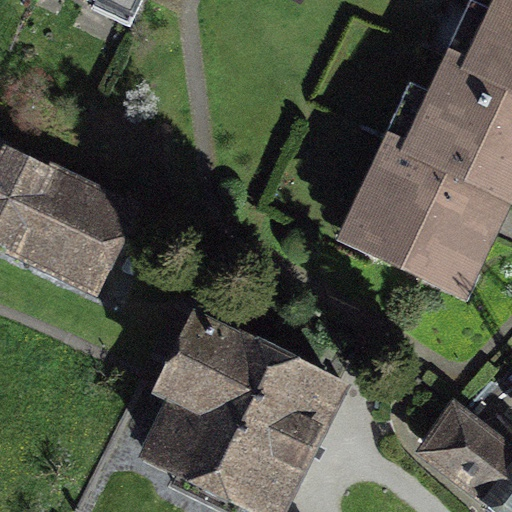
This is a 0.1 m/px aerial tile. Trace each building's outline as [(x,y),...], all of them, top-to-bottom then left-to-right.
[(86,0),(134,22),(144,0),(86,0)] [(511,0),(495,0),(468,61),(450,53),(405,146),(387,138),(336,245),(469,308),(511,213),(511,0)] [(145,210),(0,141),(0,256),(99,304),(145,210)] [(233,511),(290,511),(350,390),(195,314),(151,398),(167,408),(140,466),(233,511)] [(511,511),(511,448),(452,403),(415,458),(484,511),(511,511)]
